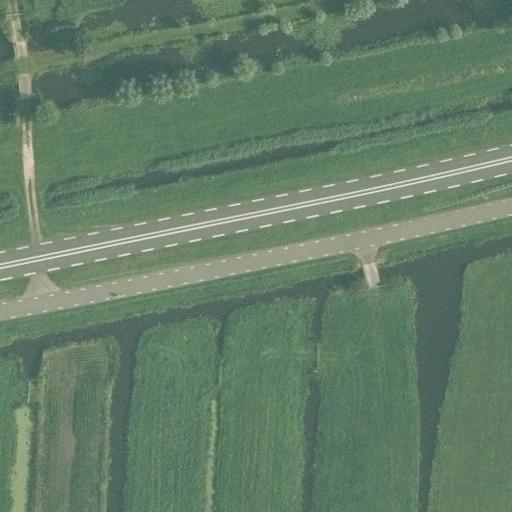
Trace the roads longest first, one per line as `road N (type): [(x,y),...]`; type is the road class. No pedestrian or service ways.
road 1 (primary): [(0,266),(511,153)]
road 2 (unclassified): [(511,200),(0,308)]
road 3 (track): [(22,26),(43,304)]
